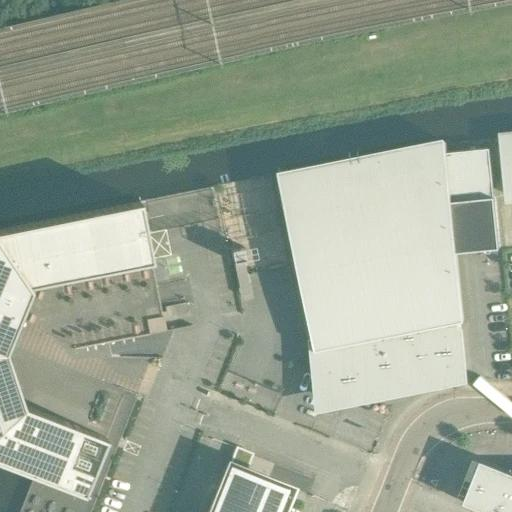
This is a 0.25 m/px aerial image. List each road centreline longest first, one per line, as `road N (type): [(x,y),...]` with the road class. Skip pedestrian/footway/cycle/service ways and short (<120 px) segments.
road 1 (unclassified): [(196,410),(394,488)]
road 2 (unclassified): [(394,488),(429,429),(458,413),(511,410)]
